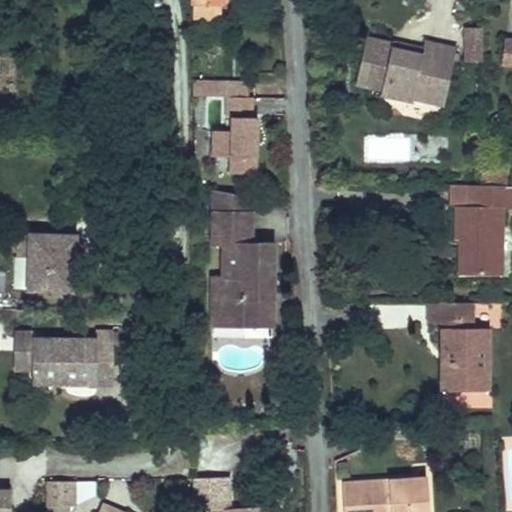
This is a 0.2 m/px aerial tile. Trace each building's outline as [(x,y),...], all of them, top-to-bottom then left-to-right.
[(221,0),(193,0),(193,26),(221,26),(221,0)] [(482,34),(468,34),(467,61),(482,61),(482,34)] [(455,53),(456,48),(425,40),(422,51),(422,54),(392,47),(393,44),(393,43),(367,36),(356,85),(382,91),(381,96),(412,103),(413,100),(444,107),(451,70),(455,53)] [(511,40),(505,40),(502,65),(511,66),(511,40)] [(422,51),(393,44),(392,47),(422,54),(422,51)] [(225,97),(225,82),(193,81),(193,96),(225,97)] [(249,98),(249,83),(225,82),(225,97),(226,97),(249,98)] [(230,174),(257,175),(257,152),(254,149),(254,141),(257,141),(258,118),(253,118),(254,98),(249,98),(226,97),(225,119),(230,119),(230,132),(212,131),(212,156),(230,157),(230,174)] [(481,169),(481,185),(507,185),(507,169),(481,169)] [(456,206),(470,206),(470,185),(451,185),(451,206),(456,206)] [(456,240),(466,240),(466,275),(501,275),(502,207),(511,207),(511,185),(507,185),(481,185),(470,185),(470,206),(456,206),(456,240)] [(251,213),(251,197),(213,190),(213,212),(251,213)] [(208,213),(207,199),(199,199),(198,212),(208,213)] [(266,278),(273,271),(273,244),(252,244),(251,213),(213,212),(213,245),(223,245),(222,278),(212,278),(213,326),(244,326),(244,318),(273,318),(273,296),(266,288),(266,278)] [(75,258),(76,236),(20,234),(19,256),(29,256),(28,290),(74,292),(75,268),(70,268),(70,258),(75,258)] [(466,275),(466,240),(458,240),(457,275),(466,275)] [(145,313),(146,282),(125,281),(124,312),(145,313)] [(429,303),(429,323),(442,324),(442,391),(487,391),(488,329),(461,328),(461,317),(472,317),(472,304),(429,303)] [(471,329),(472,317),(461,317),(461,328),(471,329)] [(273,327),(273,318),(244,318),(244,326),(273,327)] [(244,339),(244,326),(213,326),(213,338),(244,339)] [(33,372),(33,331),(14,330),(14,372),(33,372)] [(113,361),(113,332),(96,331),(96,339),(33,339),(33,384),(97,384),(97,360),(113,361)] [(112,385),(113,361),(97,360),(97,384),(112,385)] [(437,444),(437,434),(424,434),(424,444),(437,444)] [(348,472),(347,463),(338,464),(339,473),(348,472)] [(232,479),(193,480),(193,502),(232,501),(232,479)] [(428,511),(426,479),(343,484),(344,511),(428,511)] [(74,506),(74,481),(47,481),(46,506),(74,506)] [(0,511),(10,511),(11,492),(0,491),(0,511)]
